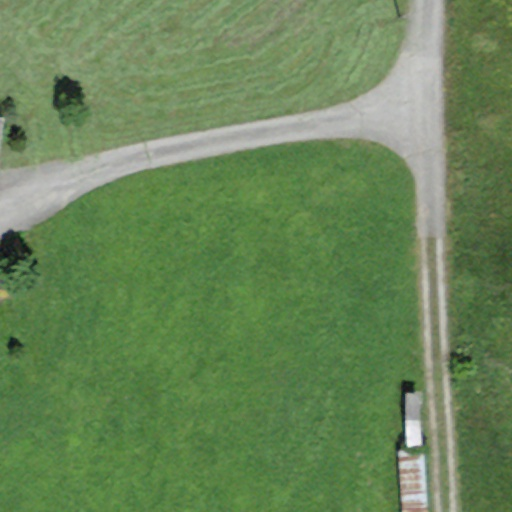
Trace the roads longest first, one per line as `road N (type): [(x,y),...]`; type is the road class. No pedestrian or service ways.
road 1 (residential): [(425,0),(425,120),(167,158),(0,218)]
road 2 (track): [(425,120),(445,511)]
